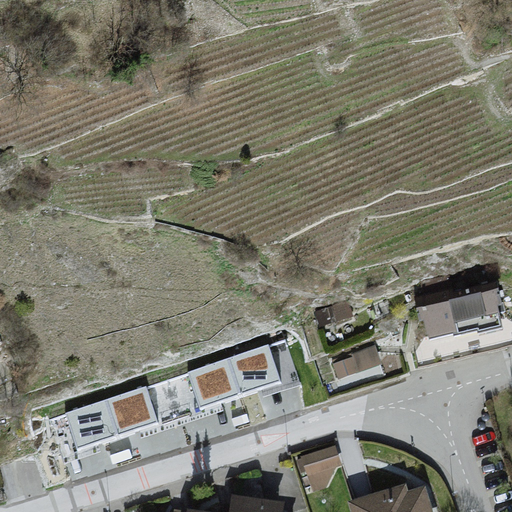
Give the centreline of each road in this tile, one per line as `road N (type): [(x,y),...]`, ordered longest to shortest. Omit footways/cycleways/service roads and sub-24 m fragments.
road 1 (residential): [(35,511),(433,395)]
road 2 (residential): [(474,511),(433,395)]
